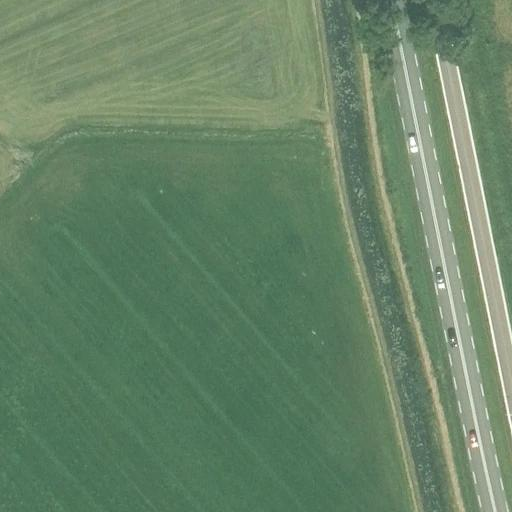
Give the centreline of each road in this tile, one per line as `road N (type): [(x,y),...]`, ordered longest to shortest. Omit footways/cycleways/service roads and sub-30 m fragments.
road 1 (primary): [(495,511),(387,0)]
road 2 (unclassified): [(511,410),(429,0)]
